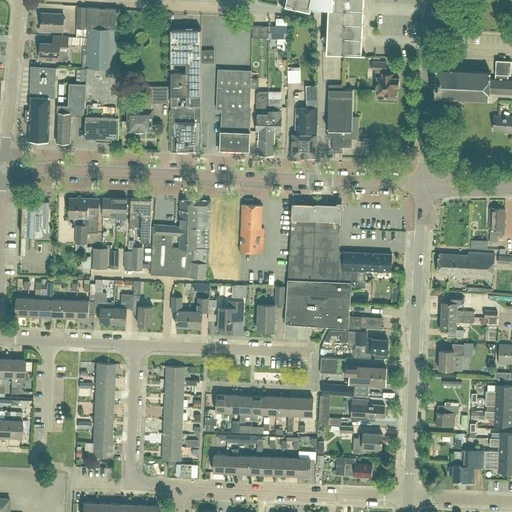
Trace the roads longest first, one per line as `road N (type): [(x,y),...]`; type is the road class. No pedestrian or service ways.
road 1 (tertiary): [(421,183),(3,168)]
road 2 (unclassified): [(407,496),(421,183)]
road 3 (residential): [(407,496),(181,486)]
road 4 (residential): [(181,486),(130,483),(135,344)]
road 5 (residential): [(421,183),(429,0)]
road 6 (residential): [(313,351),(135,344)]
road 7 (unclassified): [(3,168),(19,0)]
road 8 (residential): [(111,0),(230,9),(232,0)]
